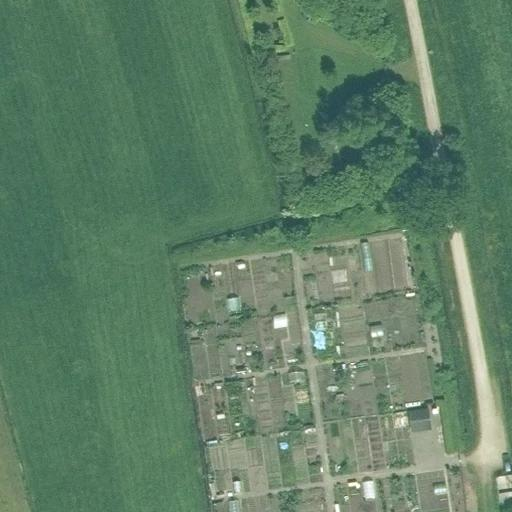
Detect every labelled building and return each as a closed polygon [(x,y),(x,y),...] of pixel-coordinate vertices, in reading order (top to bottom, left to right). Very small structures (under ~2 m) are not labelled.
[(338,345),(327,345),(328,364),(338,364),(338,345)] [(278,378),(279,394),(300,393),(299,377),(278,378)] [(407,414),(407,435),(428,435),(427,414),(407,414)] [(401,429),(347,431),(348,457),(402,455),(401,429)] [(493,481),(495,493),(511,490),(511,488),(510,478),(493,481)] [(511,494),(496,497),(497,509),(511,507),(511,494)]
